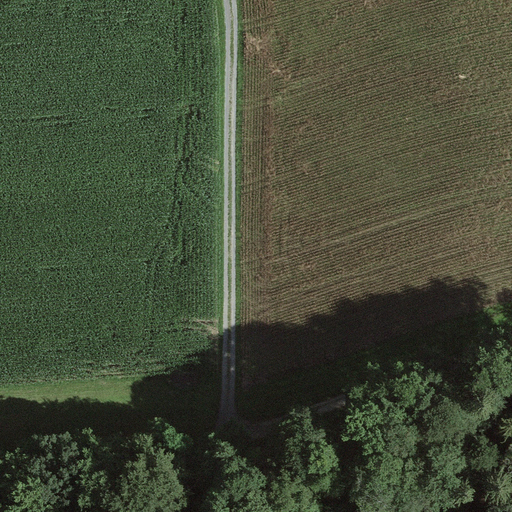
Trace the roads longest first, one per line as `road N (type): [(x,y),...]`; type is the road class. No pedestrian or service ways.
road 1 (track): [(229,436),(230,0)]
road 2 (track): [(511,348),(229,436),(157,511)]
